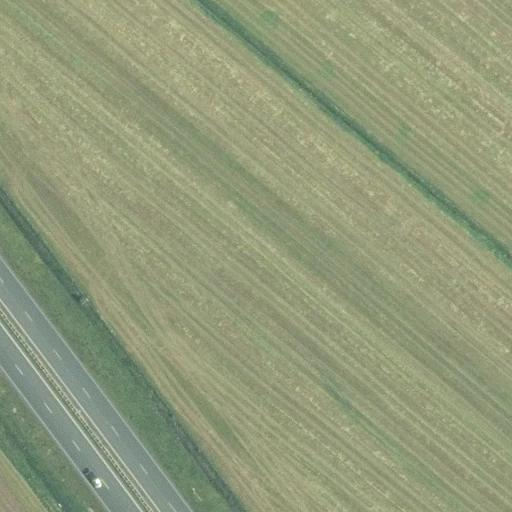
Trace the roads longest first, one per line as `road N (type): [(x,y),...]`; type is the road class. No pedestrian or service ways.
road 1 (trunk): [(175,511),(0,279)]
road 2 (trunk): [(0,345),(125,511)]
